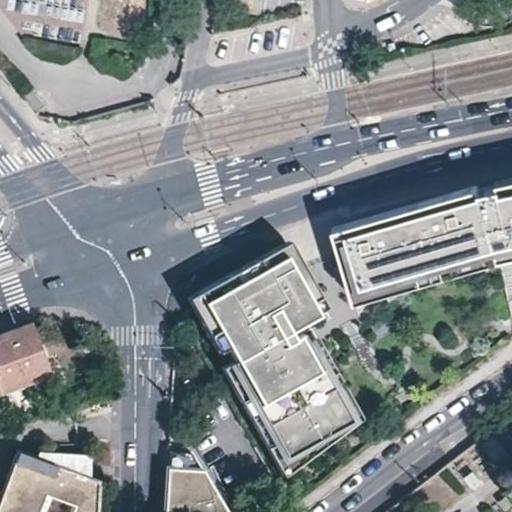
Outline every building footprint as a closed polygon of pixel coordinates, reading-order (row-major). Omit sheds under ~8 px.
[(83,22),(85,0),(81,0),(19,0),(17,15),(83,22)] [(30,84),(23,90),(34,105),(41,98),(30,84)] [(511,175),(496,179),(497,184),(498,188),(511,185),(511,175)] [(356,297),(362,295),(342,231),(411,210),(480,190),(479,188),(478,183),(334,226),(356,297)] [(342,231),(362,295),(498,253),(511,249),(511,185),(498,188),(497,184),(479,188),(480,190),(411,210),(342,231)] [(250,261),(254,268),(286,249),(321,311),(325,309),(286,240),(250,261)] [(222,277),(194,293),(225,347),(233,360),(284,332),(321,311),(286,249),(254,268),(250,261),(222,277)] [(194,293),(185,298),(216,352),(225,347),(194,293)] [(26,323),(0,332),(0,390),(45,373),(26,323)] [(308,329),(297,335),(306,350),(317,343),(308,329)] [(280,474),(358,417),(317,343),(306,350),(297,335),(288,340),(284,332),(233,360),(220,367),(280,474)] [(88,476),(36,455),(19,447),(3,487),(0,485),(0,511),(93,511),(96,479),(88,476)] [(88,476),(89,453),(39,448),(36,455),(88,476)] [(228,511),(189,453),(167,453),(162,511),(263,511),(259,506),(252,496),(228,511)] [(269,499),(262,489),(252,496),(259,506),(269,499)]
